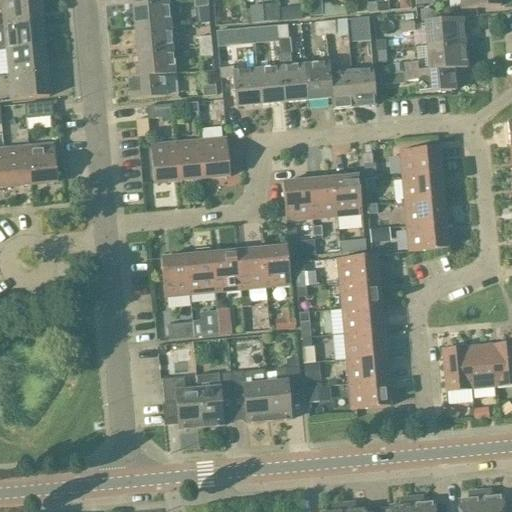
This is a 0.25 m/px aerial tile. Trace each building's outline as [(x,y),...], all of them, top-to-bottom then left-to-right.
[(12,0),(2,1),(4,26),(43,22),(41,0),(12,0)] [(501,0),(462,0),(463,11),(502,8),(501,0)] [(133,6),(135,30),(171,27),(169,3),(133,6)] [(346,16),(346,6),(322,5),(322,15),(346,16)] [(370,41),(368,19),(350,20),(350,21),(352,43),(370,41)] [(425,23),(428,56),(467,53),(464,19),(425,23)] [(336,21),(325,22),(327,35),(337,34),(336,21)] [(0,51),(6,51),(46,47),(43,22),(4,26),(0,26),(0,51)] [(316,36),(327,35),(325,22),(315,23),(316,36)] [(413,22),(400,23),(401,33),(415,31),(413,22)] [(287,26),(277,27),(279,40),(289,39),(287,26)] [(135,30),(138,54),(173,51),(171,27),(135,30)] [(268,41),(279,40),(277,27),(267,28),(268,41)] [(198,38),(200,49),(212,48),(211,36),(198,38)] [(6,51),(9,76),(48,73),(46,47),(6,51)] [(213,57),(212,48),(200,49),(201,58),(213,57)] [(138,54),(140,77),(140,78),(165,76),(165,77),(175,76),(173,51),(138,54)] [(467,53),(428,56),(430,72),(455,70),(468,69),(467,53)] [(281,70),(285,105),(308,102),(305,67),(293,69),(291,54),(280,55),(281,70)] [(406,65),(407,74),(420,72),(419,64),(406,65)] [(308,102),(332,100),(333,100),(331,77),(332,76),(331,65),(305,67),(308,102)] [(237,110),(261,107),(257,72),(235,74),(234,69),(221,70),(222,80),(234,79),(237,110)] [(261,107),(285,105),(281,70),(257,72),(261,107)] [(430,72),(420,72),(407,74),(408,83),(420,82),(421,95),(457,92),(455,70),(430,72)] [(374,72),(352,74),(355,109),(377,107),(374,72)] [(50,98),(48,73),(9,76),(11,101),(50,98)] [(352,74),(332,76),(331,77),(333,100),(332,100),(333,111),(355,109),(352,74)] [(167,98),(165,77),(165,76),(140,78),(140,77),(129,78),(131,101),(167,98)] [(216,86),(203,87),(204,97),(217,96),(216,86)] [(223,101),(214,102),(215,111),(224,111),(223,101)] [(52,118),(52,113),(51,103),(25,105),(26,121),(52,118)] [(190,113),(199,113),(198,103),(188,104),(190,113)] [(173,105),(147,107),(148,120),(164,119),(164,123),(174,122),(173,105)] [(227,140),(202,142),(205,181),(231,178),(227,140)] [(180,183),(205,181),(202,142),(177,145),(180,183)] [(180,183),(177,145),(152,147),(155,185),(180,183)] [(55,146),(30,149),(33,187),(59,184),(55,146)] [(8,189),(33,187),(30,149),(5,151),(8,189)] [(400,153),(402,178),(441,175),(439,149),(400,153)] [(0,190),(8,189),(5,151),(0,151),(0,190)] [(372,154),(363,155),(364,165),(373,164),(372,154)] [(444,199),(441,175),(402,178),(404,203),(444,199)] [(359,178),(334,180),(337,218),(363,215),(359,178)] [(313,220),(337,218),(334,180),(309,183),(313,220)] [(375,180),(365,180),(366,190),(376,189),(375,180)] [(313,220),(309,183),(283,185),(287,223),(313,220)] [(404,203),(407,228),(446,224),(444,199),(404,203)] [(377,205),(367,206),(368,215),(378,214),(377,205)] [(448,250),(446,224),(407,228),(409,253),(448,250)] [(313,237),(323,237),(322,227),(313,228),(313,237)] [(294,242),(296,256),(317,253),(315,239),(294,242)] [(287,248),(262,251),(266,289),(291,287),(287,248)] [(216,294),(212,255),(211,256),(210,250),(197,251),(198,257),(187,258),(191,296),(216,294)] [(240,291),(266,289),(262,251),(237,253),(240,291)] [(225,293),(240,291),(237,253),(212,255),(216,294),(217,310),(226,309),(225,293)] [(341,285),(379,281),(377,256),(338,260),(341,285)] [(166,298),(191,296),(187,258),(162,260),(166,298)] [(305,263),(295,263),(296,273),(305,272),(305,263)] [(341,285),(343,310),(382,306),(379,281),(341,285)] [(307,288),(297,289),(298,298),(307,297),(307,288)] [(251,309),(250,300),(241,300),(242,310),(251,309)] [(384,332),(382,306),(343,310),(346,335),(384,332)] [(294,311),(283,312),(284,323),(276,323),(277,334),(295,332),(294,311)] [(193,323),(195,339),(220,337),(217,313),(201,314),(201,322),(193,323)] [(309,313),(299,314),(300,323),(310,322),(309,313)] [(193,323),(167,326),(169,341),(195,339),(193,323)] [(346,335),(348,360),(387,357),(384,332),(346,335)] [(311,338),(302,339),(303,348),(312,348),(311,338)] [(511,344),(494,346),(498,389),(511,387),(511,344)] [(494,346),(469,348),(473,391),(498,389),(494,346)] [(447,393),(473,391),(469,348),(444,350),(447,393)] [(348,360),(351,385),(389,382),(387,357),(348,360)] [(287,369),(298,368),(298,360),(286,361),(287,369)] [(276,383),(266,384),(269,423),(291,421),(289,393),(301,392),(298,368),(287,369),(275,370),(276,383)] [(247,425),(269,423),(266,384),(253,385),(252,372),(230,374),(233,399),(244,398),(247,425)] [(307,403),(335,404),(336,385),(323,385),(323,372),(308,372),(307,403)] [(202,429),(223,427),(221,400),(233,399),(230,374),(208,376),(197,377),(198,390),(202,429)] [(179,431),(202,429),(198,390),(186,391),(184,378),(163,380),(165,405),(177,404),(179,431)] [(392,407),(389,382),(351,385),(353,411),(392,407)] [(482,511),(481,493),(474,494),(474,497),(470,502),(459,503),(459,511),(482,511)] [(504,511),(503,498),(492,499),(488,495),(488,493),(481,493),(482,511),(504,511)] [(435,511),(435,505),(424,506),(419,501),(419,498),(413,499),(413,511),(435,511)] [(413,511),(413,499),(406,500),(406,502),(401,508),(390,509),(390,511),(413,511)]
